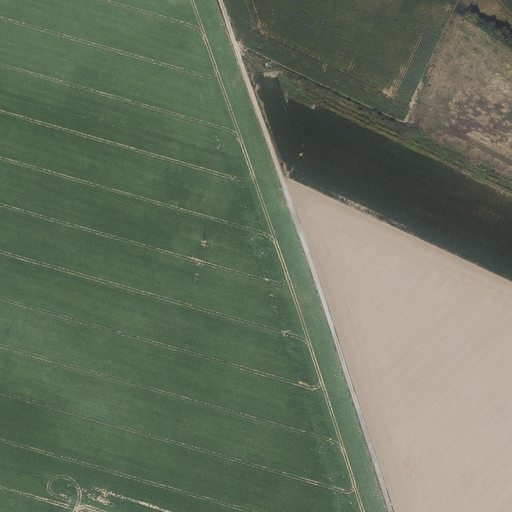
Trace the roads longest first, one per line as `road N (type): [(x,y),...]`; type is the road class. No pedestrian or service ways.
road 1 (track): [(268,139),(390,511)]
road 2 (track): [(268,139),(221,0)]
